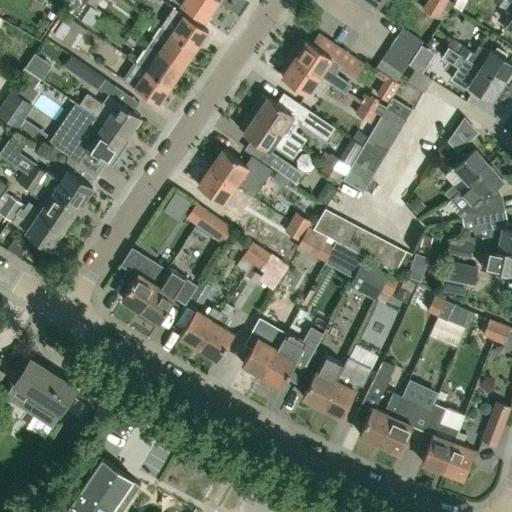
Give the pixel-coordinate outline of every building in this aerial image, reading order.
[(84,20),(93,6),(86,1),(84,0),(69,0),(65,7),(84,20)] [(173,0),(204,21),(217,2),(213,0),(173,0)] [(438,17),(443,8),(430,0),(426,0),(422,8),(438,17)] [(511,3),(506,0),(493,0),(511,12),(511,17),(507,26),(510,28),(507,32),(511,34),(511,3)] [(90,17),(104,25),(112,12),(98,4),(90,17)] [(195,49),(207,31),(172,7),(160,25),(195,49)] [(73,47),(86,29),(65,15),(53,34),(73,47)] [(182,67),(195,49),(160,25),(148,43),(182,67)] [(415,50),(422,40),(402,26),(395,37),(415,50)] [(321,32),(313,43),(306,38),(305,41),(300,38),(293,49),(297,52),(294,57),(328,80),(344,91),(349,82),(334,72),(338,61),(351,71),(359,59),(343,47),(321,32)] [(409,60),(415,50),(395,37),(388,46),(409,60)] [(474,52),(463,45),(451,37),(446,44),(451,47),(450,49),(503,82),(511,67),(511,64),(502,58),(505,54),(497,49),(494,53),(491,51),(479,44),(474,52)] [(170,85),(182,67),(148,43),(142,51),(136,61),(170,85)] [(402,70),(409,60),(388,46),(382,56),(402,70)] [(491,100),(503,82),(450,49),(446,55),(454,60),(453,60),(464,67),(461,71),(472,79),(468,85),(472,87),(470,91),(478,96),(480,93),(491,100)] [(102,92),(109,82),(70,55),(62,66),(102,92)] [(395,80),(402,70),(382,56),(375,66),(395,80)] [(323,88),(328,80),(294,57),(281,75),(306,91),(313,81),(323,88)] [(158,103),(170,85),(136,61),(128,72),(123,80),(158,103)] [(0,113),(18,125),(34,102),(12,88),(0,105),(0,113)] [(101,104),(87,94),(86,93),(79,104),(126,136),(140,115),(108,94),(101,104)] [(379,113),(382,109),(385,104),(381,102),(366,93),(360,102),(375,112),(376,111),(379,113)] [(266,97),(261,94),(252,106),(257,110),(254,114),(302,145),(307,137),(304,135),(294,128),(296,115),(267,96),(266,97)] [(392,96),(386,107),(407,119),(413,109),(392,96)] [(326,139),(334,126),(299,102),(293,113),(302,120),(301,122),(326,139)] [(370,121),(375,112),(360,102),(355,112),(370,121)] [(116,151),(126,136),(79,104),(55,141),(81,158),(87,150),(107,164),(109,162),(112,164),(119,153),(116,151)] [(386,107),(380,117),(400,129),(407,119),(386,107)] [(302,145),(254,114),(251,118),(246,115),(238,127),(243,130),(242,132),(267,149),(272,142),(293,157),(302,145)] [(380,117),(373,127),(394,140),(400,129),(380,117)] [(373,127),(367,137),(388,150),(394,140),(373,127)] [(0,154),(16,164),(20,158),(14,136),(11,135),(0,151),(0,154)] [(367,137),(361,147),(381,160),(388,150),(367,137)] [(254,195),(272,168),(251,154),(245,163),(222,147),(209,166),(234,183),(235,182),(254,195)] [(361,147),(355,158),(375,170),(381,160),(361,147)] [(488,163),(474,147),(464,156),(462,153),(454,160),(457,163),(454,166),(445,174),(453,183),(444,192),(450,198),(459,189),(488,163)] [(341,170),(346,161),(330,151),(325,160),(341,170)] [(296,181),(303,171),(277,153),(270,164),(296,181)] [(355,158),(348,168),(369,181),(375,170),(355,158)] [(335,180),(341,170),(325,160),(319,171),(335,180)] [(32,162),(26,171),(78,207),(84,197),(86,198),(89,198),(93,192),(92,190),(90,188),(92,185),(68,169),(64,166),(57,175),(46,168),(44,170),(32,162)] [(488,198),(496,191),(492,187),(502,178),(488,163),(459,189),(472,204),(460,206),(463,217),(487,212),(483,195),(485,194),(488,198)] [(222,201),(234,183),(209,166),(197,184),(222,201)] [(348,168),(342,178),(363,191),(369,181),(348,168)] [(63,229),(78,207),(26,171),(23,170),(17,180),(31,189),(32,190),(30,192),(41,199),(36,206),(40,209),(38,212),(63,229)] [(0,207),(10,194),(4,190),(7,185),(0,179),(0,207)] [(16,212),(23,203),(10,194),(0,207),(0,211),(11,219),(16,212)] [(410,204),(416,212),(425,204),(418,197),(410,204)] [(23,203),(16,212),(31,223),(25,232),(50,248),(63,229),(38,212),(40,209),(36,206),(28,201),(26,205),(23,203)] [(196,223),(205,208),(197,202),(187,216),(196,223)] [(324,233),(335,212),(324,207),(314,227),(324,233)] [(222,241),(233,226),(215,215),(205,208),(196,223),(205,229),(222,241)] [(295,210),(289,221),(305,230),(309,222),(311,220),(295,210)] [(252,232),(259,221),(246,212),(237,223),(252,232)] [(334,238),(344,217),(335,212),(324,233),(334,238)] [(489,224),(487,212),(463,217),(465,229),(489,224)] [(344,243),(354,223),(344,217),(334,238),(344,243)] [(305,230),(289,221),(284,230),(300,238),(305,230)] [(354,248),(364,228),(354,223),(344,243),(354,248)] [(475,234),(474,242),(485,245),(498,247),(511,250),(511,223),(508,223),(490,226),(490,230),(489,230),(488,236),(475,234)] [(364,254),(374,233),(364,228),(354,248),(364,254)] [(374,259),(384,239),(374,233),(364,254),(374,259)] [(246,241),(235,234),(230,241),(241,249),(246,241)] [(428,248),(432,238),(423,235),(420,246),(428,248)] [(13,254),(18,257),(26,246),(13,238),(6,250),(13,254)] [(325,260),(333,244),(324,239),(315,255),(325,260)] [(384,264),(394,244),(384,239),(374,259),(384,264)] [(251,262),(261,246),(252,240),(242,256),(251,262)] [(484,254),(485,245),(474,242),(472,251),(484,254)] [(343,250),(333,244),(325,260),(335,265),(340,255),(343,250)] [(395,270),(405,250),(394,244),(384,264),(395,270)] [(485,245),(484,254),(481,265),(494,268),(497,268),(496,273),(506,275),(507,270),(511,271),(511,250),(498,247),(485,245)] [(140,310),(162,275),(166,268),(132,246),(120,264),(136,274),(121,298),(140,310)] [(270,253),(261,246),(251,262),(260,268),(270,253)] [(376,295),(380,288),(388,273),(360,258),(349,280),(376,295)] [(474,283),(478,265),(448,259),(445,277),(474,283)] [(193,283),(168,266),(166,268),(162,275),(140,310),(158,322),(174,297),(181,302),(193,283)] [(391,294),(398,277),(388,272),(388,273),(380,288),(391,294)] [(202,303),(212,285),(200,278),(190,296),(202,303)] [(402,285),(401,285),(395,296),(408,302),(413,291),(402,285)] [(426,310),(437,315),(444,298),(434,293),(426,310)] [(465,326),(472,311),(454,303),(444,298),(437,315),(446,319),(447,318),(465,326)] [(220,310),(228,315),(234,306),(226,301),(220,310)] [(198,346),(220,310),(212,305),(207,315),(196,308),(179,334),(198,346)] [(216,358),(233,331),(222,325),(228,315),(220,310),(198,346),(216,358)] [(492,337),(494,338),(500,321),(489,317),(483,333),(483,334),(492,337)] [(503,342),(509,325),(500,321),(494,338),(503,342)] [(262,374),(283,336),(287,329),(279,324),(274,332),(268,343),(257,337),(242,362),(262,374)] [(281,384),(296,359),(298,355),(295,353),(303,339),(287,330),(285,333),(283,336),(262,374),(281,384)] [(29,358),(20,353),(12,366),(21,372),(14,382),(38,397),(31,409),(51,422),(59,410),(60,410),(75,386),(29,358)] [(322,406),(343,363),(325,353),(316,369),(302,395),(322,406)] [(372,368),(348,355),(344,363),(343,363),(322,406),(341,416),(358,384),(362,386),(372,368)] [(383,411),(375,407),(394,364),(382,359),(354,416),(365,421),(359,433),(379,442),(401,395),(392,390),(383,411)] [(400,451),(421,403),(401,395),(379,442),(400,451)] [(496,445),(511,405),(496,399),(480,439),(496,445)] [(442,469),(458,429),(458,427),(440,420),(446,405),(434,401),(424,423),(422,429),(433,433),(422,461),(442,469)] [(464,477),(474,449),(461,444),(466,433),(458,429),(442,469),(464,477)] [(103,459),(64,511),(117,511),(138,484),(103,459)]
